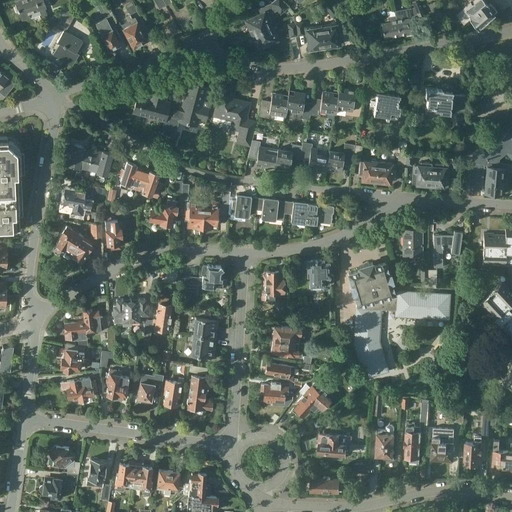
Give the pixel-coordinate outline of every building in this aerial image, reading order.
[(19,0),(20,0),(15,2),(16,5),(15,7),(17,13),(19,13),(21,20),(30,17),(28,13),(39,9),(43,22),(42,23),(43,27),(49,22),(47,19),(49,18),(45,8),(46,8),(43,0),(19,0)] [(153,0),(159,9),(166,5),(162,0),(153,0)] [(251,32),(252,34),(270,25),(267,18),(274,15),(274,13),(281,10),(282,12),(288,7),(281,0),(278,0),(275,3),(260,10),(261,13),(259,14),(258,14),(250,18),(246,20),(249,27),(248,29),(250,32),(251,32)] [(416,0),(414,0),(412,1),(414,8),(417,14),(418,17),(424,15),(419,3),(416,0)] [(463,8),(456,15),(463,24),(469,19),(476,27),(482,22),(483,22),(487,18),(493,13),(496,11),(490,3),(487,6),(486,5),(487,4),(483,0),(475,0),(471,3),(471,2),(463,8)] [(96,23),(96,25),(98,29),(99,29),(100,31),(100,33),(101,37),(103,37),(109,49),(112,48),(113,49),(116,47),(117,45),(119,44),(112,30),(111,28),(110,26),(110,25),(115,22),(104,1),(98,3),(106,18),(105,18),(100,20),(96,22),(96,23)] [(66,8),(76,14),(80,8),(70,2),(66,8)] [(339,14),(328,2),(323,6),(334,18),(339,14)] [(345,4),(340,8),(352,21),(356,17),(345,4)] [(72,65),(79,54),(82,49),(79,47),(82,41),(66,32),(76,14),(66,8),(49,18),(47,19),(49,22),(43,27),(44,34),(55,25),(64,31),(58,41),(60,43),(53,54),(72,65)] [(411,9),(395,12),(396,16),(396,18),(399,34),(415,31),(413,17),(412,16),(413,16),(417,14),(414,8),(411,9)] [(382,31),(380,31),(381,37),(383,36),(383,37),(399,34),(396,18),(396,16),(395,12),(395,10),(388,11),(389,17),(387,17),(388,22),(381,23),(382,31)] [(121,25),(132,47),(134,46),(136,47),(138,45),(139,44),(143,41),(144,41),(145,40),(146,40),(146,39),(146,37),(144,37),(134,18),(133,19),(131,14),(130,15),(127,16),(129,21),(121,25)] [(330,26),(322,27),(325,47),(326,47),(327,48),(331,47),(331,46),(339,45),(339,39),(338,29),(337,30),(336,22),(329,23),(330,26)] [(304,34),(302,23),(295,24),(297,35),(304,34)] [(297,35),(295,24),(288,25),(290,36),(297,35)] [(274,33),(270,25),(252,34),(253,35),(252,37),(254,40),(255,41),(259,48),(262,46),(263,46),(272,42),(279,38),(276,32),(274,33)] [(322,47),(325,47),(322,27),(313,28),(312,26),(305,27),(307,34),(306,34),(308,44),(309,49),(317,48),(318,49),(321,48),(322,47)] [(480,63),(475,59),(470,66),(475,70),(480,63)] [(0,72),(0,99),(2,99),(14,84),(7,78),(0,72)] [(182,107),(176,106),(168,132),(175,134),(178,121),(196,126),(198,118),(206,120),(210,103),(203,101),(206,87),(189,82),(182,107)] [(465,93),(452,92),(452,90),(451,90),(452,86),(449,86),(449,84),(445,83),(445,85),(442,85),(441,88),(436,87),(436,89),(426,88),(425,96),(427,96),(425,113),(434,114),(434,108),(438,109),(438,111),(450,113),(450,108),(464,109),(465,93)] [(371,96),(370,99),(368,116),(378,118),(379,113),(386,114),(385,118),(397,120),(400,104),(397,104),(399,93),(397,93),(398,89),(395,89),(395,87),(392,86),(391,88),(388,87),(388,91),(377,90),(376,96),(371,96)] [(249,146),(252,134),(255,123),(245,120),(248,107),(238,105),(239,101),(232,99),(234,91),(220,87),(214,113),(221,115),(221,118),(233,121),(231,128),(239,131),(236,144),(249,146)] [(168,132),(176,106),(169,104),(170,103),(165,102),(167,92),(153,89),(150,99),(137,96),(133,112),(165,120),(164,125),(166,125),(164,131),(168,132)] [(335,108),(337,108),(347,110),(347,114),(360,116),(362,103),(353,101),(355,90),(344,89),(344,90),(339,89),(338,94),(337,94),(335,108)] [(285,110),(303,113),(302,118),(309,119),(310,112),(311,106),(303,104),(305,93),(294,91),(294,92),(288,91),(287,95),(285,110)] [(336,114),(337,108),(335,108),(337,94),(333,93),(333,92),(322,91),(320,102),(312,100),(311,106),(310,112),(319,114),(320,111),(336,114)] [(285,110),(287,95),(272,93),(270,104),(261,102),(259,116),(266,117),(266,112),(285,115),(285,110)] [(417,104),(415,120),(422,121),(424,105),(417,104)] [(465,120),(462,113),(456,116),(459,122),(465,120)] [(486,153),(486,159),(498,161),(505,155),(511,160),(511,127),(511,128),(507,131),(507,136),(498,143),(500,146),(490,154),(486,153)] [(0,160),(16,143),(14,141),(12,141),(10,140),(9,140),(7,140),(7,136),(0,136),(0,160)] [(406,148),(407,137),(406,136),(406,137),(400,137),(399,147),(406,148)] [(277,154),(276,154),(264,152),(264,147),(257,146),(258,140),(252,139),(248,154),(257,156),(256,162),(261,163),(260,168),(264,169),(266,170),(266,169),(274,170),(274,168),(277,154)] [(326,172),(326,170),(328,156),(315,153),(316,148),(309,147),(309,143),(302,142),(301,145),(300,155),(301,155),(309,157),(308,163),(313,164),(312,169),(316,170),(318,171),(318,170),(326,172)] [(21,173),(23,173),(24,173),(24,172),(24,151),(20,151),(20,150),(19,148),(19,147),(18,146),(18,145),(17,144),(16,143),(0,160),(0,194),(22,194),(21,173)] [(326,170),(340,172),(343,159),(352,160),(355,144),(347,143),(346,153),(329,150),(328,156),(326,170)] [(68,152),(65,161),(68,162),(68,164),(69,165),(79,167),(79,166),(82,167),(82,170),(79,171),(79,172),(76,172),(75,178),(84,181),(85,181),(88,168),(91,154),(92,151),(83,148),(83,146),(74,144),(74,145),(70,144),(68,152)] [(300,155),(301,145),(295,144),(293,151),(277,148),(276,154),(277,154),(274,168),(288,171),(290,158),(300,159),(301,155),(300,155)] [(355,145),(353,154),(361,156),(362,145),(355,145)] [(404,165),(405,154),(406,150),(399,149),(397,164),(404,165)] [(485,166),(486,159),(486,153),(485,153),(482,149),(477,149),(473,152),(470,187),(481,188),(483,166),(485,166)] [(88,168),(85,181),(93,183),(94,178),(88,176),(90,169),(96,170),(95,172),(106,175),(111,153),(102,151),(102,153),(92,151),(91,154),(88,168)] [(405,154),(404,165),(411,165),(412,155),(405,154)] [(375,182),(377,162),(377,161),(376,159),(372,159),(371,160),(371,161),(361,160),(359,173),(362,174),(362,180),(366,180),(366,181),(375,182)] [(498,161),(486,159),(485,166),(486,166),(485,167),(486,167),(487,167),(487,169),(486,175),(486,176),(486,178),(486,181),(485,181),(485,182),(484,192),(501,194),(501,192),(502,185),(506,185),(507,169),(503,169),(503,168),(503,163),(503,162),(498,161)] [(142,171),(144,167),(127,161),(123,173),(121,173),(120,176),(122,177),(120,181),(122,182),(120,186),(127,189),(129,184),(130,184),(134,185),(133,188),(136,189),(142,171)] [(394,163),(377,162),(375,182),(385,183),(385,182),(389,183),(390,177),(393,177),(394,163)] [(429,185),(431,163),(422,162),(422,166),(414,165),(414,166),(413,168),(413,171),(414,172),(414,174),(417,174),(416,184),(418,184),(419,186),(422,186),(423,185),(429,185)] [(442,164),(431,163),(429,185),(436,186),(437,188),(441,188),(442,186),(448,187),(449,168),(442,167),(442,164)] [(142,171),(136,189),(156,196),(161,182),(158,182),(159,179),(157,178),(158,174),(148,170),(149,169),(144,167),(142,171)] [(175,193),(181,193),(182,183),(183,181),(176,180),(175,193)] [(63,188),(58,210),(81,214),(83,206),(91,207),(92,200),(91,200),(94,184),(85,182),(84,186),(84,192),(77,190),(74,190),(65,188),(63,188)] [(189,183),(182,183),(181,193),(182,193),(181,199),(188,200),(189,183)] [(108,199),(115,200),(116,190),(110,189),(108,199)] [(23,213),(22,207),(22,194),(0,194),(0,231),(20,230),(19,215),(21,215),(22,214),(23,213)] [(250,209),(255,210),(257,197),(252,197),(252,196),(237,194),(236,195),(230,194),(229,194),(229,203),(229,210),(231,211),(232,207),(235,207),(234,214),(249,216),(250,209)] [(176,196),(172,196),(169,195),(168,200),(166,199),(166,205),(163,204),(162,210),(151,208),(149,223),(150,224),(158,226),(160,224),(161,222),(171,224),(173,212),(176,212),(177,206),(174,206),(176,196)] [(263,198),(257,197),(255,210),(262,210),(261,218),(283,221),(284,213),(285,201),(278,200),(279,199),(263,197),(263,198)] [(201,228),(203,204),(195,203),(196,201),(190,201),(190,209),(186,209),(186,217),(189,217),(188,225),(194,225),(193,227),(201,228)] [(291,221),(305,223),(307,203),(293,201),(293,202),(285,201),(284,213),(292,214),(291,221)] [(203,204),(201,228),(212,229),(213,224),(218,225),(218,219),(217,218),(218,203),(212,202),(212,205),(203,204)] [(333,206),(307,203),(305,223),(317,224),(317,221),(332,223),(332,219),(333,217),(332,217),(333,206)] [(117,220),(104,221),(107,244),(110,243),(110,246),(120,245),(124,244),(123,236),(121,236),(120,228),(118,228),(117,220)] [(92,245),(90,244),(92,241),(84,235),(83,236),(77,233),(78,232),(73,228),(72,229),(66,225),(61,232),(63,233),(56,243),(64,249),(65,253),(69,256),(73,255),(81,260),(92,245)] [(91,238),(102,237),(101,225),(90,225),(91,238)] [(483,265),(491,265),(491,264),(504,264),(504,265),(511,265),(511,228),(505,229),(505,235),(484,235),(484,233),(483,233),(483,265)] [(421,255),(421,229),(404,230),(404,255),(421,255)] [(442,267),(443,248),(446,248),(446,246),(452,246),(451,253),(459,254),(463,231),(459,230),(454,230),(453,234),(433,234),(433,267),(442,267)] [(321,283),(333,283),(333,275),(331,275),(331,270),(328,270),(327,262),(322,263),(321,260),(310,260),(310,261),(306,261),(307,277),(311,276),(311,284),(312,284),(312,287),(321,286),(321,283)] [(388,274),(385,263),(373,266),(372,262),(367,264),(368,265),(364,266),(364,265),(359,266),(360,270),(348,273),(352,285),(350,286),(352,294),(354,293),(358,304),(356,305),(356,307),(354,343),(364,378),(388,371),(385,361),(379,340),(381,309),(395,310),(395,316),(448,319),(449,294),(397,291),(394,292),(391,282),(393,282),(390,274),(388,274)] [(202,275),(202,277),(198,277),(198,279),(184,278),(183,290),(196,291),(197,284),(222,287),(222,286),(226,286),(226,279),(223,279),(223,278),(221,278),(221,269),(223,268),(220,264),(219,265),(207,264),(203,264),(202,265),(201,273),(202,275)] [(263,292),(263,299),(267,299),(267,300),(275,300),(275,292),(284,292),(285,279),(283,279),(283,275),(279,274),(279,271),(267,271),(267,274),(263,274),(263,285),(265,285),(265,292),(263,292)] [(502,281),(479,303),(479,304),(481,303),(495,318),(490,322),(510,344),(509,345),(511,342),(511,293),(508,289),(509,289),(502,281)] [(156,319),(153,319),(152,321),(152,328),(160,329),(160,330),(166,331),(166,330),(169,331),(172,329),(172,324),(171,322),(170,322),(172,308),(170,308),(171,305),(164,304),(165,298),(160,297),(158,307),(157,307),(157,311),(158,311),(156,319)] [(151,341),(152,328),(152,321),(153,319),(148,319),(148,313),(148,304),(145,304),(144,298),(131,299),(131,324),(139,324),(139,323),(144,323),(144,341),(151,341)] [(114,314),(114,323),(115,323),(123,323),(123,324),(131,324),(131,299),(116,299),(116,305),(113,305),(113,312),(111,312),(111,314),(114,314)] [(83,310),(84,316),(86,334),(94,333),(94,329),(103,328),(102,315),(99,315),(98,310),(92,310),(91,309),(83,310)] [(86,336),(86,334),(84,316),(75,316),(74,318),(74,321),(64,322),(65,331),(66,331),(66,337),(72,336),(72,338),(86,336)] [(195,317),(193,334),(214,337),(216,319),(195,317)] [(272,338),(298,342),(299,334),(300,334),(301,332),(305,332),(305,327),(301,327),(301,328),(292,327),(292,328),(290,327),(291,326),(281,325),(281,326),(274,325),(273,331),(272,332),(271,336),(272,338)] [(212,357),(214,337),(193,334),(191,355),(212,357)] [(115,338),(107,338),(107,341),(107,350),(110,350),(117,351),(117,340),(115,340),(115,338)] [(298,342),(272,338),(271,351),(277,352),(277,354),(286,355),(287,354),(288,354),(288,355),(297,356),(297,357),(301,358),(302,353),(298,353),(298,350),(297,350),(298,342)] [(66,343),(66,348),(66,349),(61,348),(60,349),(59,356),(63,356),(62,362),(64,365),(64,370),(66,370),(66,369),(72,370),(72,368),(80,369),(80,362),(86,363),(86,359),(83,359),(85,345),(78,345),(66,343)] [(0,370),(9,372),(12,347),(3,346),(3,345),(2,345),(1,352),(0,351),(0,360),(1,361),(0,367),(0,370)] [(163,350),(162,359),(170,360),(171,351),(163,350)] [(304,355),(303,362),(310,363),(311,356),(304,355)] [(287,377),(287,379),(292,380),(294,367),(290,366),(290,365),(270,362),(270,361),(267,360),(265,372),(274,373),(273,375),(287,377)] [(190,365),(189,371),(206,374),(207,367),(190,365)] [(511,366),(508,370),(508,369),(501,376),(511,388),(511,366)] [(91,372),(92,372),(94,373),(97,374),(97,375),(97,377),(97,379),(99,379),(99,376),(100,369),(95,368),(95,371),(92,372),(91,372)] [(125,397),(129,376),(120,375),(121,371),(112,369),(112,373),(106,372),(105,377),(108,377),(108,380),(109,380),(107,393),(117,395),(116,398),(122,399),(125,397)] [(140,381),(137,400),(146,402),(146,399),(151,400),(154,382),(161,383),(163,375),(155,373),(155,375),(142,373),(141,381),(140,381)] [(192,375),(189,399),(188,398),(187,403),(188,403),(187,410),(196,411),(196,407),(211,409),(212,402),(206,401),(206,398),(203,398),(204,393),(205,393),(206,392),(207,390),(208,387),(207,385),(207,384),(205,384),(206,377),(192,375)] [(90,393),(94,393),(97,384),(97,380),(90,381),(89,377),(83,378),(83,377),(61,381),(62,388),(67,388),(68,396),(77,395),(77,399),(87,397),(86,392),(88,392),(90,393)] [(179,396),(181,382),(183,382),(184,378),(179,377),(178,381),(166,379),(165,388),(166,388),(165,400),(164,399),(163,404),(176,406),(177,396),(179,396)] [(294,407),(303,416),(311,408),(313,410),(317,405),(321,408),(330,398),(327,396),(329,395),(325,391),(326,390),(321,386),(320,386),(315,381),(309,387),(305,383),(299,390),(303,394),(296,401),(298,403),(294,407)] [(264,390),(263,401),(271,402),(271,404),(280,405),(285,409),(291,400),(288,397),(289,392),(287,392),(288,383),(285,383),(270,382),(270,384),(261,383),(260,390),(264,390)] [(422,398),(421,423),(406,422),(404,455),(405,455),(405,457),(410,457),(409,462),(419,462),(419,457),(422,426),(427,426),(429,402),(428,402),(428,399),(422,398)] [(464,406),(454,405),(454,421),(463,422),(464,406)] [(481,436),(474,435),(474,442),(465,441),(464,462),(465,462),(465,466),(476,467),(476,463),(480,463),(481,441),(488,441),(489,425),(490,412),(485,411),(485,409),(479,409),(479,415),(482,415),(481,436)] [(386,426),(386,429),(377,428),(375,455),(384,456),(383,458),(392,459),(394,434),(394,427),(392,424),(389,424),(386,426)] [(454,428),(440,427),(433,427),(431,458),(452,459),(454,428)] [(320,433),(319,443),(320,443),(320,452),(333,453),(333,457),(334,458),(341,459),(343,457),(343,454),(345,454),(346,444),(350,444),(350,436),(346,435),(320,433)] [(504,472),(506,450),(500,450),(499,448),(499,439),(494,439),(492,471),(504,472)] [(73,455),(74,455),(74,454),(73,454),(69,448),(69,447),(55,445),(54,447),(49,451),(48,450),(48,452),(49,452),(53,457),(53,459),(54,459),(53,465),(64,467),(65,465),(67,465),(67,472),(78,474),(79,461),(74,461),(72,459),(73,455)] [(109,500),(111,484),(103,483),(107,460),(98,459),(97,458),(94,457),(93,458),(90,458),(86,484),(103,486),(101,498),(109,500)] [(116,476),(115,484),(115,488),(117,490),(123,491),(125,489),(126,485),(127,479),(134,480),(136,462),(129,461),(129,464),(119,463),(117,476),(116,476)] [(136,462),(134,480),(133,488),(150,490),(152,481),(150,480),(152,467),(143,466),(143,463),(136,462)] [(179,472),(159,469),(156,489),(164,490),(164,494),(170,495),(170,491),(176,492),(176,488),(177,488),(179,472)] [(183,494),(188,494),(210,495),(210,486),(209,485),(206,485),(206,484),(205,484),(206,473),(197,473),(191,473),(191,479),(191,482),(185,482),(184,490),(183,494)] [(312,491),(338,492),(338,486),(343,486),(343,481),(338,481),(338,479),(333,479),(333,476),(324,476),(315,476),(315,478),(312,478),(312,491)] [(41,492),(42,492),(51,493),(51,497),(61,498),(62,489),(60,489),(62,478),(50,477),(50,479),(45,478),(44,484),(44,485),(42,485),(41,485),(41,486),(40,486),(40,487),(39,487),(39,488),(39,489),(39,490),(40,491),(41,492)] [(216,496),(210,495),(188,494),(187,511),(191,511),(191,509),(198,509),(198,510),(207,511),(207,510),(214,511),(215,504),(216,504),(216,496)] [(109,500),(106,511),(108,511),(113,511),(116,502),(109,500)]
